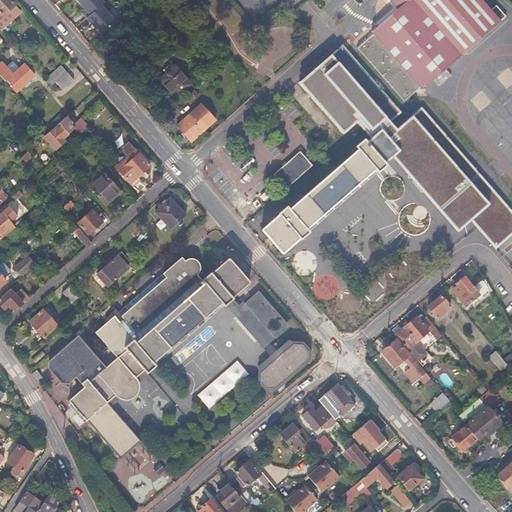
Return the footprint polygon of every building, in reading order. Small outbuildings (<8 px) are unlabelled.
[(10,0),(0,0),(0,7),(11,20),(20,11),(10,0)] [(101,5),(97,0),(72,0),(85,17),(99,6),(101,5)] [(389,0),(392,2),(398,8),(371,32),(373,35),(357,49),(404,102),(412,95),(420,87),(422,90),(433,80),(446,69),(506,15),(496,4),(491,9),(482,0),(389,0)] [(113,23),(99,6),(85,17),(81,20),(95,37),(113,23)] [(0,16),(1,15),(8,23),(11,20),(0,7),(0,16)] [(2,62),(0,63),(0,74),(6,82),(8,80),(18,91),(35,75),(25,64),(13,74),(2,62)] [(174,66),(159,80),(174,97),(189,84),(174,66)] [(450,73),(446,69),(433,80),(437,84),(439,86),(451,75),(450,73)] [(74,79),(68,73),(56,83),(62,90),(74,79)] [(321,74),(304,90),(341,131),(358,115),(321,74)] [(201,105),(178,125),(192,141),(215,121),(201,105)] [(396,149),(385,156),(453,234),(469,220),(495,249),(511,233),(511,216),(473,169),(420,108),(411,115),(392,131),(396,149)] [(62,120),(51,131),(44,136),(55,148),(64,141),(63,139),(74,129),(71,125),(76,120),(70,113),(62,120)] [(62,120),(59,116),(47,127),(48,128),(51,131),(62,120)] [(384,125),(368,135),(383,157),(385,156),(396,149),(392,131),(384,125)] [(342,152),(345,155),(278,214),(275,211),(266,219),(267,221),(250,235),(250,237),(269,259),(271,259),(287,244),(289,246),(298,238),(295,234),(362,175),(364,178),(367,176),(372,182),(376,177),(372,171),(373,170),(371,167),(381,159),(383,157),(368,135),(354,147),(351,144),(342,152)] [(136,150),(116,168),(117,169),(132,186),(138,181),(136,179),(151,166),(138,151),(136,150)] [(311,166),(298,152),(273,175),(285,189),(311,166)] [(104,172),(89,185),(106,204),(121,191),(104,172)] [(76,203),(72,198),(63,206),(67,211),(76,203)] [(185,217),(169,198),(154,212),(170,231),(185,217)] [(91,209),(77,221),(88,233),(102,221),(91,209)] [(1,211),(0,212),(0,238),(14,229),(1,211)] [(78,226),(72,231),(86,246),(91,242),(78,226)] [(133,265),(121,252),(96,275),(107,288),(133,265)] [(36,263),(29,256),(16,267),(23,275),(36,263)] [(8,269),(2,261),(0,262),(0,286),(6,281),(2,277),(8,272),(8,269)] [(89,339),(101,353),(105,358),(96,366),(92,361),(73,340),(45,365),(43,373),(56,388),(61,389),(64,389),(72,382),(80,391),(64,405),(115,463),(136,445),(103,406),(111,399),(113,401),(117,403),(121,404),(124,404),(128,403),(131,401),(134,398),(135,394),(136,390),(136,386),(134,382),(133,380),(141,373),(143,376),(152,368),(149,365),(217,305),(220,308),(228,301),(227,300),(242,287),(243,284),(243,283),(226,263),(224,262),(222,262),(221,263),(206,276),(205,275),(196,283),(193,279),(194,278),(195,276),(196,274),(196,271),(196,268),(195,266),(193,264),(190,262),(187,261),(184,261),(181,262),(178,263),(176,261),(156,279),(159,282),(114,321),(110,324),(107,322),(89,339)] [(457,295),(456,296),(465,307),(470,302),(473,306),(491,291),(484,279),(473,288),(464,277),(456,284),(458,286),(453,290),(457,295)] [(70,287),(62,294),(69,302),(77,295),(70,287)] [(14,295),(11,291),(0,300),(0,306),(3,310),(9,305),(15,311),(29,298),(21,289),(14,295)] [(450,307),(441,296),(428,307),(437,318),(450,307)] [(243,303),(232,312),(263,348),(274,339),(243,303)] [(41,311),(28,323),(42,338),(55,326),(41,311)] [(423,312),(417,316),(429,329),(434,325),(423,312)] [(429,329),(417,316),(396,333),(422,365),(430,358),(416,340),(429,329)] [(60,331),(55,326),(42,338),(46,343),(60,331)] [(397,340),(382,352),(395,367),(405,360),(424,383),(431,378),(411,354),(410,355),(397,340)] [(302,344),(294,344),(260,372),(260,381),(266,388),(275,389),(308,360),(308,351),(302,344)] [(496,352),(489,358),(501,372),(508,366),(496,352)] [(209,409),(249,375),(237,361),(197,396),(209,409)] [(35,372),(31,375),(36,382),(40,379),(35,372)] [(167,381),(154,391),(185,427),(198,417),(167,381)] [(337,384),(318,400),(323,405),(331,415),(335,419),(353,404),(337,384)] [(451,402),(444,394),(431,406),(438,413),(451,402)] [(479,400),(487,409),(467,427),(477,439),(478,440),(485,434),(488,437),(502,425),(491,411),(496,406),(486,394),(479,400)] [(311,408),(302,415),(314,429),(331,415),(323,405),(314,412),(311,408)] [(476,411),(471,406),(461,414),(458,417),(462,422),(476,411)] [(371,419),(352,435),(360,445),(364,442),(371,451),(386,439),(379,431),(380,430),(371,419)] [(293,423),(280,434),(297,451),(309,440),(293,423)] [(477,439),(467,427),(453,438),(459,444),(457,446),(462,452),(477,439)] [(320,436),(314,441),(316,444),(322,451),(329,446),(320,436)] [(33,456),(19,445),(7,462),(14,467),(11,470),(12,475),(15,477),(19,476),(33,456)] [(354,445),(347,451),(362,468),(369,462),(354,445)] [(395,451),(380,464),(388,474),(394,470),(389,464),(399,456),(395,451)] [(248,461),(235,472),(246,485),(259,474),(248,461)] [(326,461),(308,475),(322,492),(340,478),(326,461)] [(511,484),(511,462),(498,475),(509,488),(511,484)] [(380,464),(376,467),(360,480),(364,485),(376,475),(387,488),(395,482),(388,474),(380,464)] [(411,466),(397,477),(408,490),(422,479),(411,466)] [(360,480),(353,487),(338,498),(345,506),(360,493),(362,496),(369,491),(364,485),(360,480)] [(221,493),(216,497),(226,508),(239,497),(227,484),(219,491),(221,493)] [(305,485),(286,501),(295,511),(308,511),(307,509),(318,500),(305,485)] [(240,495),(240,496),(247,503),(248,505),(252,502),(256,507),(260,504),(256,499),(254,500),(246,490),(240,495)] [(401,490),(395,495),(404,506),(411,501),(401,490)] [(34,511),(41,503),(26,492),(14,509),(18,511),(34,511)] [(51,511),(59,500),(49,493),(36,511),(51,511)] [(240,496),(239,497),(226,508),(229,511),(231,511),(235,508),(238,511),(247,503),(240,496)] [(203,507),(198,511),(197,511),(220,511),(209,499),(202,506),(203,507)]
